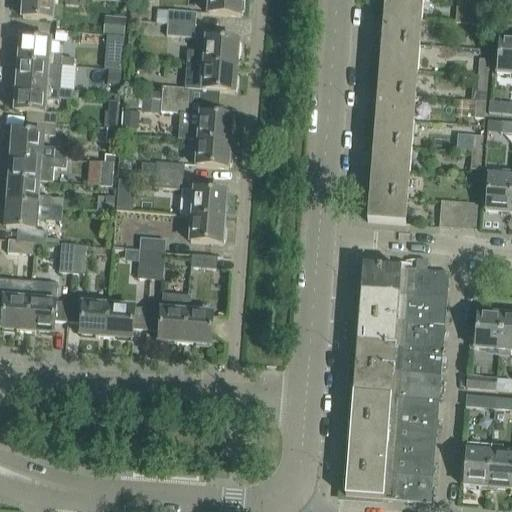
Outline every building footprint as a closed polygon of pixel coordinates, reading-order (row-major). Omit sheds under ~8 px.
[(51,22),(52,0),(23,0),(22,19),(51,22)] [(240,18),(241,0),(209,0),(208,16),(240,18)] [(421,21),(423,0),(384,0),(383,18),(421,21)] [(467,25),(469,0),(456,0),(455,24),(467,25)] [(479,26),(481,0),(478,0),(469,0),(467,25),(479,26)] [(491,27),(493,1),(481,0),(479,26),(491,27)] [(193,28),(194,15),(167,13),(166,26),(193,28)] [(419,47),(421,21),(383,18),(381,44),(419,47)] [(193,40),(193,28),(166,26),(165,38),(193,40)] [(61,57),(48,56),(49,42),(21,39),(19,64),(60,67),(72,68),(73,59),(61,59),(61,57)] [(236,69),(238,43),(206,40),(205,54),(187,52),(187,65),(236,69)] [(511,76),(511,40),(499,40),(496,76),(511,76)] [(106,56),(104,74),(122,75),(124,42),(113,42),(112,56),(106,56)] [(417,72),(419,47),(381,44),(379,69),(417,72)] [(487,78),(489,62),(479,61),(478,78),(487,78)] [(58,92),(60,67),(19,64),(17,88),(58,92)] [(236,69),(187,65),(186,65),(186,67),(186,68),(186,77),(200,78),(200,79),(203,79),(202,92),(234,95),(236,69)] [(415,98),(417,72),(379,69),(377,95),(415,98)] [(128,94),(128,77),(103,77),(103,94),(128,94)] [(486,95),(487,78),(478,78),(476,94),(486,95)] [(73,93),(58,92),(17,88),(15,112),(27,113),(26,124),(55,127),(56,115),(44,114),(45,101),(57,102),(58,100),(72,101),(73,93)] [(188,104),(189,92),(161,90),(160,102),(188,104)] [(413,123),(415,98),(377,95),(375,120),(413,123)] [(230,145),(232,119),(187,115),(188,104),(160,102),(159,114),(180,115),(178,141),(198,142),(230,145)] [(484,120),(485,104),(476,103),(474,120),(484,120)] [(122,134),(127,107),(114,105),(110,132),(122,134)] [(511,116),(511,105),(503,105),(502,116),(511,116)] [(143,134),(143,117),(127,117),(127,134),(143,134)] [(411,149),(413,123),(375,120),(373,146),(411,149)] [(54,137),(55,127),(26,124),(25,133),(13,132),(11,157),(40,159),(54,161),(55,152),(55,149),(41,148),(42,136),(54,137)] [(511,136),(511,124),(501,124),(500,135),(511,136)] [(481,155),(483,138),(473,138),(472,154),(481,155)] [(228,171),(230,145),(198,142),(196,168),(228,171)] [(409,175),(411,149),(373,146),(371,172),(409,175)] [(55,152),(54,161),(66,162),(67,153),(55,152)] [(480,171),(481,155),(472,154),(470,171),(480,171)] [(54,161),(40,159),(11,157),(9,181),(38,184),(52,185),(53,170),(65,171),(66,162),(54,161)] [(100,164),(98,189),(111,190),(113,166),(100,164)] [(182,180),(183,167),(155,165),(154,177),(182,180)] [(407,200),(409,175),(371,172),(369,197),(407,200)] [(181,192),(182,180),(154,177),(153,190),(181,192)] [(509,215),(511,181),(511,178),(488,177),(485,213),(509,215)] [(37,199),(38,184),(9,181),(7,205),(63,210),(64,200),(37,199)] [(124,184),(122,214),(138,215),(140,185),(124,184)] [(224,220),(226,194),(194,192),(192,218),(224,220)] [(405,226),(407,206),(407,200),(369,197),(367,223),(405,226)] [(113,199),(104,199),(104,212),(112,213),(113,199)] [(451,230),(453,204),(441,203),(439,229),(451,230)] [(463,231),(465,205),(453,204),(451,230),(463,231)] [(62,224),(63,210),(7,205),(5,229),(17,230),(16,242),(34,244),(46,245),(47,232),(35,231),(35,222),(62,224)] [(475,232),(477,206),(465,205),(463,231),(475,232)] [(222,246),(224,220),(192,218),(190,244),(222,246)] [(163,254),(164,242),(140,240),(139,252),(152,253),(163,254)] [(33,257),(34,244),(16,242),(8,242),(7,255),(33,257)] [(71,275),(73,247),(61,246),(58,274),(71,275)] [(83,276),(85,248),(73,247),(71,275),(83,276)] [(139,252),(137,280),(150,282),(152,253),(139,252)] [(152,253),(150,282),(160,283),(163,254),(152,253)] [(216,270),(216,258),(190,256),(189,269),(216,270)] [(446,300),(448,274),(427,273),(427,262),(416,261),(416,262),(405,261),(404,266),(400,265),(399,266),(400,266),(400,270),(364,268),(362,293),(446,300)] [(27,333),(30,301),(31,283),(19,282),(17,300),(4,299),(1,331),(27,333)] [(31,283),(30,301),(27,333),(53,335),(54,323),(67,324),(69,304),(56,303),(57,285),(31,283)] [(444,326),(446,300),(362,293),(360,319),(444,326)] [(184,345),(187,313),(188,297),(162,295),(161,311),(148,310),(146,332),(159,333),(158,343),(184,345)] [(106,339),(108,307),(82,305),(69,304),(67,324),(81,325),(80,337),(106,339)] [(146,332),(148,310),(108,307),(106,339),(132,341),(133,331),(146,332)] [(210,347),(213,315),(187,313),(184,345),(210,347)] [(498,352),(501,316),(477,314),(475,337),(471,337),(470,350),(498,352)] [(511,353),(511,317),(501,316),(498,352),(511,353)] [(443,350),(444,326),(360,319),(359,343),(443,350)] [(441,376),(443,350),(359,343),(357,368),(441,376)] [(438,402),(441,376),(357,368),(354,395),(438,402)] [(495,392),(496,381),(467,379),(467,390),(495,392)] [(511,393),(511,386),(511,382),(496,381),(495,392),(511,393)] [(437,428),(438,402),(354,395),(352,421),(437,428)] [(494,411),(495,400),(466,398),(465,409),(494,411)] [(511,412),(511,401),(495,400),(494,411),(511,412)] [(435,453),(437,428),(352,421),(350,447),(435,453)] [(433,479),(435,453),(350,447),(349,472),(433,479)] [(488,489),(491,453),(462,451),(461,462),(465,462),(463,487),(488,489)] [(511,491),(511,454),(491,453),(488,489),(511,491)] [(431,505),(433,479),(349,472),(346,499),(431,505)]
